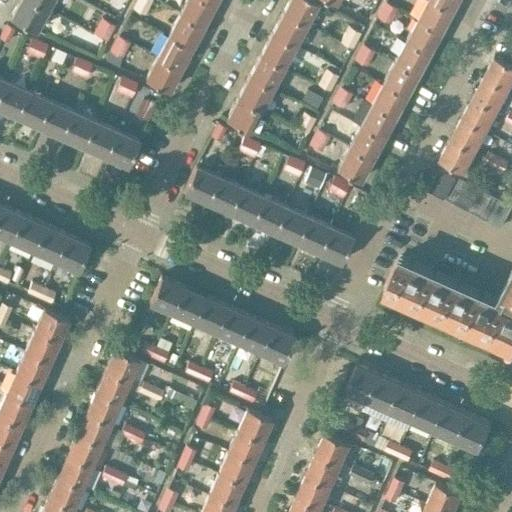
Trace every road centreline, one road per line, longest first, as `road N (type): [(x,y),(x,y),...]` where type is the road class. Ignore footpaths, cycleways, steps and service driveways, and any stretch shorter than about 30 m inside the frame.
road 1 (residential): [(335,322),(391,197),(474,52),(478,0)]
road 2 (residential): [(10,511),(134,233)]
road 3 (residential): [(134,233),(253,0)]
road 4 (residential): [(335,322),(134,233)]
road 5 (residential): [(254,511),(335,322)]
road 6 (residential): [(511,405),(335,322)]
road 7 (residential): [(134,233),(0,171)]
